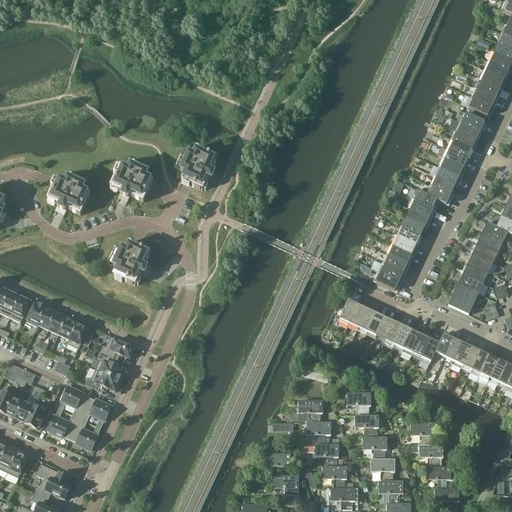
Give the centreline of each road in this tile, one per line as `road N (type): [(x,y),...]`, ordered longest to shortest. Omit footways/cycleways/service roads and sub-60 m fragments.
road 1 (residential): [(162,228),(183,256),(189,295),(106,486)]
road 2 (residential): [(18,176),(39,225),(56,234),(87,237),(138,222),(162,228)]
road 3 (residential): [(417,310),(428,259),(462,215),(489,159)]
